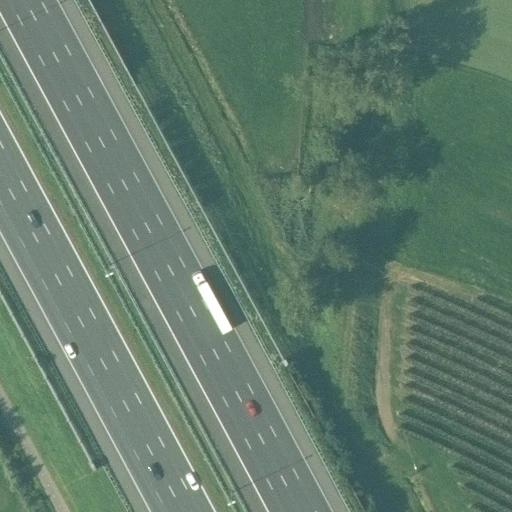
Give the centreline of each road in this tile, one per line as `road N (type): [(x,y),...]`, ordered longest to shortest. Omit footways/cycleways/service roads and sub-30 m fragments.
road 1 (motorway): [(298,511),(24,0)]
road 2 (motorway): [(0,183),(176,511)]
